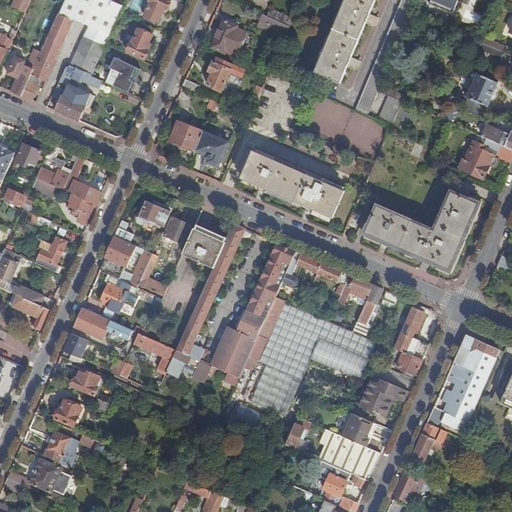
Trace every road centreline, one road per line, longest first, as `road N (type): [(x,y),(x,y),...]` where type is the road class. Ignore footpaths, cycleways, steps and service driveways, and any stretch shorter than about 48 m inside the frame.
road 1 (tertiary): [(133,162),(465,307)]
road 2 (residential): [(0,459),(133,162)]
road 3 (residential): [(373,511),(465,307)]
road 4 (residential): [(133,162),(206,0)]
road 5 (tertiary): [(0,104),(133,162)]
